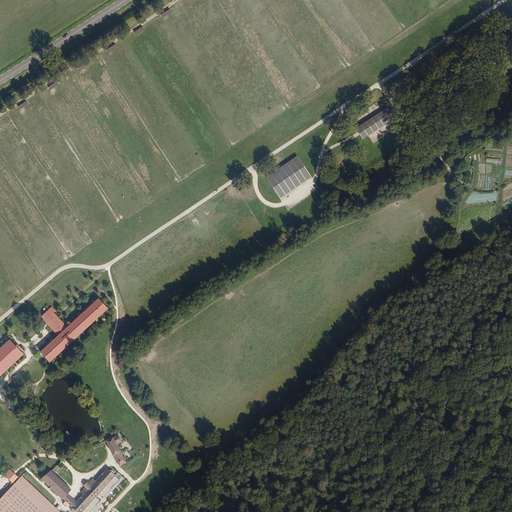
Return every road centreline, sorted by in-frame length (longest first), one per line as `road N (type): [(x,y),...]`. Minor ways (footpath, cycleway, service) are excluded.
road 1 (track): [(0,319),(62,268),(108,265),(503,0)]
road 2 (track): [(0,113),(177,0)]
road 3 (track): [(255,164),(258,194),(283,203),(317,175),(343,106)]
road 4 (track): [(444,511),(511,370)]
road 5 (primary): [(0,80),(125,0)]
road 6 (track): [(378,83),(467,186)]
